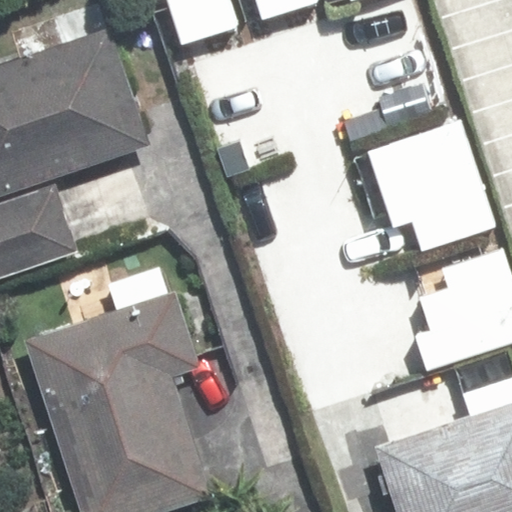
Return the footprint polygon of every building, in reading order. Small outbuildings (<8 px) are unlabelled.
[(102,25),(0,58),(0,188),(141,143),(102,25)] [(46,183),(0,199),(0,274),(70,250),(46,183)] [(151,265),(99,281),(107,307),(15,338),(70,511),(148,511),(204,495),(164,373),(192,364),(167,288),(159,290),(151,265)] [(260,298),(304,439),(354,422),(327,334),(340,331),(324,276),(260,298)] [(401,511),(511,511),(511,398),(379,442),(401,511)] [(40,511),(37,502),(7,511),(40,511)]
